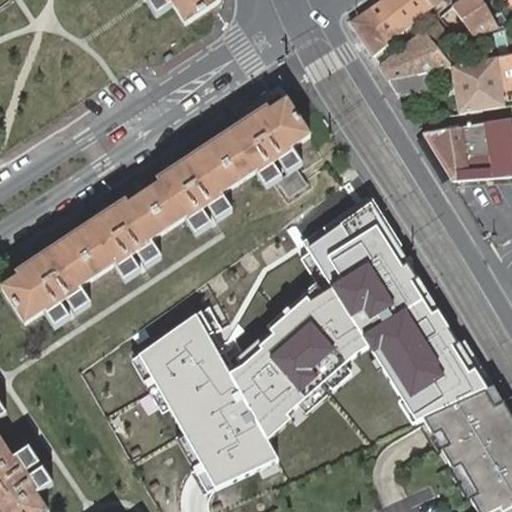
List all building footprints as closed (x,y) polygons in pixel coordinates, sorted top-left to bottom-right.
[(169,0),(186,25),(223,0),(222,0),(169,0)] [(385,0),(353,23),(375,57),(434,8),(434,7),(427,0),(385,0)] [(463,0),(461,2),(484,32),(485,31),(499,27),(494,16),(483,0),(463,0)] [(494,16),(499,27),(509,24),(504,11),(494,16)] [(422,74),(454,67),(439,50),(453,38),(439,21),(382,68),(390,81),(422,74)] [(490,59),(511,54),(511,27),(486,35),(489,52),(490,59)] [(482,52),(484,60),(490,59),(489,52),(482,52)] [(454,67),(461,114),(506,107),(502,87),(511,85),(511,54),(490,59),(484,60),(454,67)] [(64,71),(35,98),(57,121),(86,94),(64,71)] [(390,81),(400,96),(425,91),(422,74),(390,81)] [(299,149),(315,139),(292,103),(7,291),(28,326),(47,314),(64,303),(68,300),(85,289),(120,266),(137,255),(142,252),(158,241),(192,219),(208,209),(213,205),(229,195),(261,175),(274,166),(281,162),(294,153),(299,149)] [(506,121),(424,135),(455,184),(511,179),(511,164),(511,165),(506,121)] [(277,171),(266,178),(270,182),(305,159),(299,149),(294,153),(297,158),(284,166),(281,162),(274,166),(277,171)] [(297,158),(294,153),(281,162),(284,166),(297,158)] [(277,171),(274,166),(261,175),(264,180),(266,178),(277,171)] [(309,188),(299,172),(283,183),(293,199),(309,188)] [(239,211),(229,195),(213,205),(223,221),(239,211)] [(245,368),(229,375),(269,445),(291,422),(286,419),(353,361),(370,349),(419,426),(427,421),(491,392),(373,204),(308,250),(332,293),(310,305),(245,368)] [(218,224),(208,209),(192,219),(203,234),(218,224)] [(158,241),(142,252),(152,268),(168,257),(158,241)] [(147,271),(137,255),(120,266),(130,281),(147,271)] [(95,304),(85,289),(68,300),(78,315),(95,304)] [(74,318),(64,303),(47,314),(57,329),(74,318)] [(196,317),(139,359),(214,492),(279,463),(269,445),(229,375),(196,317)] [(511,511),(511,428),(491,392),(427,421),(479,511),(511,511)] [(0,402),(0,420),(8,415),(0,402)] [(0,509),(1,511),(48,511),(39,497),(29,480),(26,475),(15,459),(0,436),(0,509)] [(31,449),(15,459),(26,475),(41,465),(31,449)] [(44,470),(29,480),(39,497),(55,486),(44,470)]
